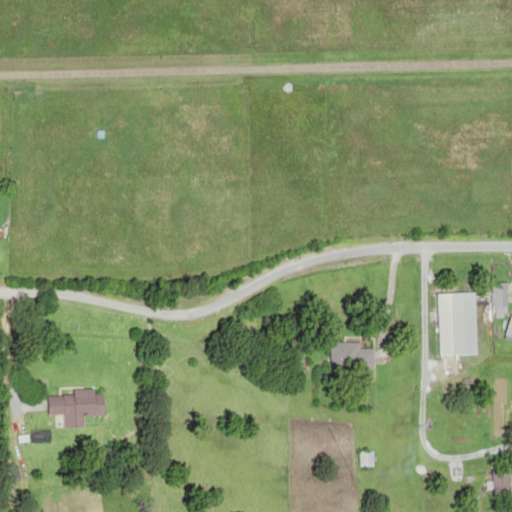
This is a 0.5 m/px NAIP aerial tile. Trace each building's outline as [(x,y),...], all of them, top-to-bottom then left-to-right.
[(488,312),(503,312),(503,282),(488,282),(488,312)] [(469,291),(430,291),(431,354),(470,354),(469,291)] [(328,343),(328,381),(370,381),(370,343),(328,343)] [(71,395),(45,395),(45,414),(62,414),(62,427),(81,427),(81,414),(101,414),(100,389),(71,389),(71,395)] [(371,466),(371,450),(357,450),(357,466),(371,466)] [(506,469),(490,469),(490,495),(506,495),(506,469)]
